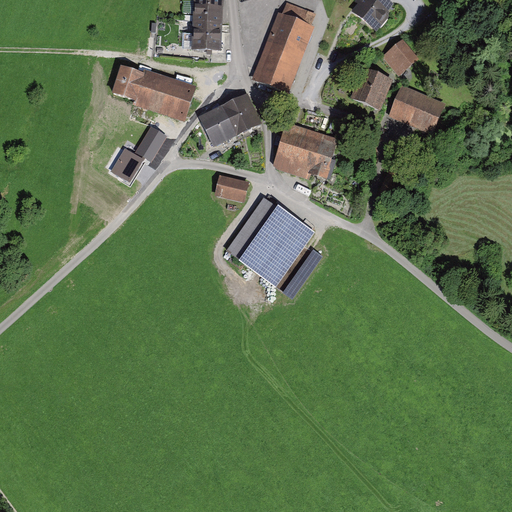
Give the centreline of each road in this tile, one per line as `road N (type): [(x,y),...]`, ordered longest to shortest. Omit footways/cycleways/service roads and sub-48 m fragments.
road 1 (residential): [(162,170),(81,264),(0,330)]
road 2 (track): [(0,51),(121,55),(203,75)]
road 3 (unclassified): [(390,251),(511,347)]
road 4 (residential): [(270,183),(390,251)]
